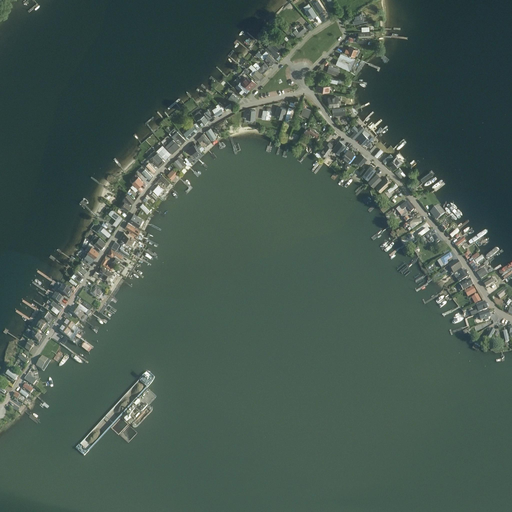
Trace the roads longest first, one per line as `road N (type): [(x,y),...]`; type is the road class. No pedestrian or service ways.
road 1 (residential): [(4,401),(179,152),(235,109),(306,91)]
road 2 (residential): [(511,320),(499,316),(390,173),(306,91)]
road 3 (unknown): [(302,78),(342,38),(337,23),(327,22),(244,105)]
